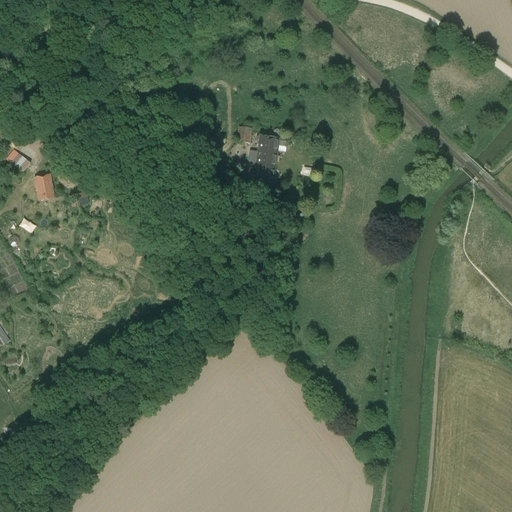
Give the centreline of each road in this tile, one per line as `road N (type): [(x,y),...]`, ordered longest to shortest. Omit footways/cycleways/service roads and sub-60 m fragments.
road 1 (track): [(0,132),(25,146),(41,142),(60,121),(88,116),(224,150),(231,96)]
road 2 (track): [(375,0),(426,16),(511,73)]
